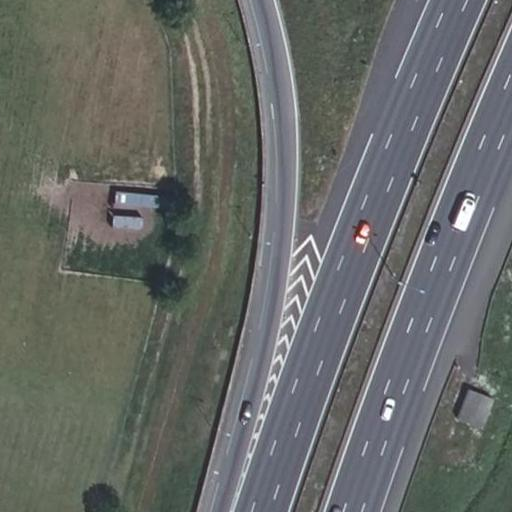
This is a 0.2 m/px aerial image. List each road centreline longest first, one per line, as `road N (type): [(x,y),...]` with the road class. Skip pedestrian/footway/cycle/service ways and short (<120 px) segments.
road 1 (motorway): [(458,0),(316,349),(262,511)]
road 2 (motorway): [(259,0),(275,65),(283,172),(277,260),(221,511)]
road 3 (motorway): [(354,511),(511,102)]
